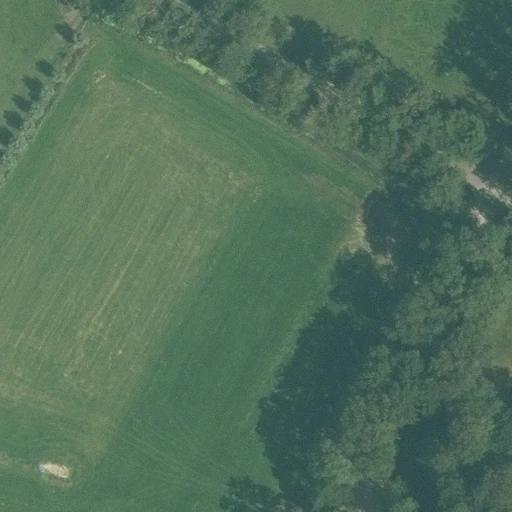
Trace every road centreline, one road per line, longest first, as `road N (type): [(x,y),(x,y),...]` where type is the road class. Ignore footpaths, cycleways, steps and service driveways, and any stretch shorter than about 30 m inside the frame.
road 1 (unclassified): [(159,0),(504,189)]
road 2 (unclassified): [(384,511),(370,452),(383,407),(504,189)]
